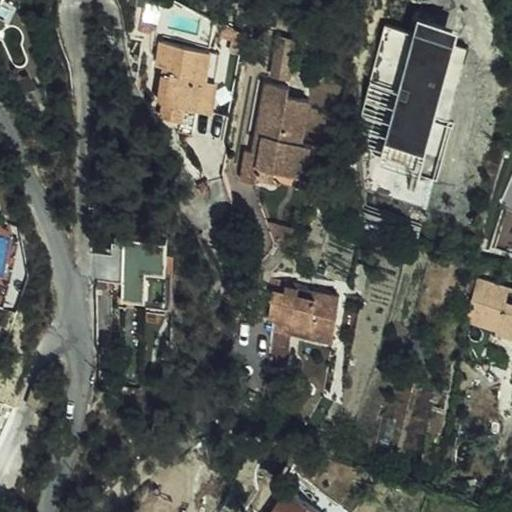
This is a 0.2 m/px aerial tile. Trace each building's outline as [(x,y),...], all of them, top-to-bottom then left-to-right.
[(0,0),(0,19),(24,32),(41,0),(0,0)] [(456,44),(460,25),(417,16),(414,32),(384,25),(357,153),(425,167),(427,154),(442,157),(465,45),(456,44)] [(309,54),(291,50),(288,64),(305,72),(309,54)] [(302,85),(305,72),(288,64),(284,81),(302,85)] [(202,161),(209,135),(211,136),(224,77),(175,67),(170,91),(178,92),(171,128),(177,129),(174,145),(192,149),(191,159),(202,161)] [(221,138),(233,80),(224,77),(211,136),(221,138)] [(259,194),(260,190),(263,177),(307,188),(310,189),(317,156),(309,154),(319,112),(296,107),(298,98),(275,93),(264,145),(274,147),(272,157),(267,156),(265,164),(260,163),(252,161),(245,191),(259,194)] [(274,147),(264,145),(260,163),(265,164),(267,156),(272,157),(274,147)] [(260,190),(304,200),(307,188),(263,177),(260,190)] [(286,252),(299,238),(271,232),(269,239),(272,241),(274,244),(275,247),(276,250),(286,252)] [(483,323),(491,323),(503,283),(491,282),(483,323)] [(511,284),(503,283),(491,323),(511,326),(511,284)] [(305,296),(307,289),(296,286),(294,294),(305,296)] [(339,337),(347,296),(307,289),(305,296),(294,294),(279,291),(270,333),(313,343),(316,333),(339,337)] [(315,511),(288,492),(274,511),(315,511)]
